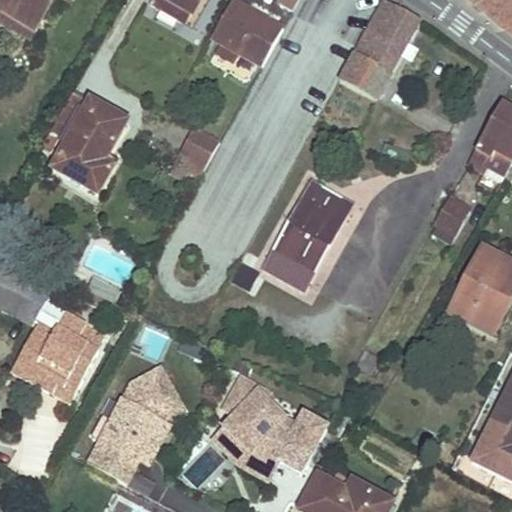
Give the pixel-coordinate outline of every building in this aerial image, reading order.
[(0,0),(0,12),(33,31),(51,0),(0,0)] [(60,0),(51,0),(33,31),(0,12),(0,24),(34,45),(60,0)] [(194,18),(164,0),(158,0),(154,9),(187,29),(194,18)] [(164,0),(194,18),(204,0),(164,0)] [(299,0),(280,0),(278,5),(292,13),(299,0)] [(485,0),(466,0),(477,8),(485,0)] [(511,21),(511,0),(485,0),(477,8),(490,19),(504,30),(511,21)] [(285,30),(234,2),(211,43),(221,48),(239,58),(262,71),(285,30)] [(412,20),(384,3),(339,84),(376,104),(420,25),(412,20)] [(239,58),(221,48),(217,56),(219,57),(234,66),(239,58)] [(93,105),(76,95),(44,151),(52,156),(61,141),(70,146),(57,168),(102,194),(114,173),(106,167),(128,127),(93,106),(93,105)] [(511,107),(506,104),(503,110),(511,115),(511,107)] [(511,115),(503,110),(470,167),(483,174),(486,167),(489,162),(511,174),(511,171),(511,115)] [(195,131),(179,157),(192,165),(186,173),(199,181),(219,145),(195,131)] [(192,165),(179,157),(174,166),(186,173),(192,165)] [(511,174),(489,162),(486,167),(508,179),(511,174)] [(102,194),(57,168),(54,174),(99,200),(102,194)] [(333,196),(313,185),(263,272),(305,296),(349,218),(328,206),(333,196)] [(355,208),(333,196),(328,206),(349,218),(355,208)] [(472,212),(452,201),(436,229),(457,240),(472,212)] [(511,266),(485,253),(451,318),(497,341),(511,312),(511,311),(507,308),(511,298),(511,266)] [(0,258),(0,310),(35,327),(50,300),(36,294),(43,279),(0,258)] [(259,277),(242,267),(233,285),(250,294),(259,277)] [(124,292),(97,279),(88,295),(117,308),(123,295),(124,292)] [(88,295),(81,291),(77,301),(122,320),(125,312),(117,308),(88,295)] [(125,312),(131,298),(123,295),(117,308),(125,312)] [(89,329),(68,317),(57,336),(29,385),(54,399),(59,389),(77,400),(101,357),(98,355),(106,342),(87,332),(89,329)] [(57,336),(42,327),(15,376),(29,385),(57,336)] [(186,340),(180,353),(205,364),(211,351),(186,340)] [(382,360),(367,353),(362,363),(376,371),(382,360)] [(376,371),(362,363),(359,368),(374,376),(376,371)] [(134,389),(90,468),(130,489),(143,465),(163,427),(172,432),(186,412),(163,371),(134,389)] [(253,458),(278,471),(281,466),(302,478),(327,433),(304,420),(298,432),(285,425),(265,407),(269,400),(241,385),(224,415),(237,422),(225,434),(253,458)] [(511,387),(472,466),(511,485),(511,387)] [(348,425),(338,419),(331,433),(340,439),(348,425)] [(163,427),(143,465),(152,470),(172,432),(163,427)] [(253,458),(225,434),(215,445),(244,470),(271,485),(278,471),(253,458)] [(374,495),(355,485),(350,495),(320,480),(302,511),(378,511),(368,506),(374,495)] [(393,511),(396,508),(374,495),(368,506),(378,511),(393,511)]
